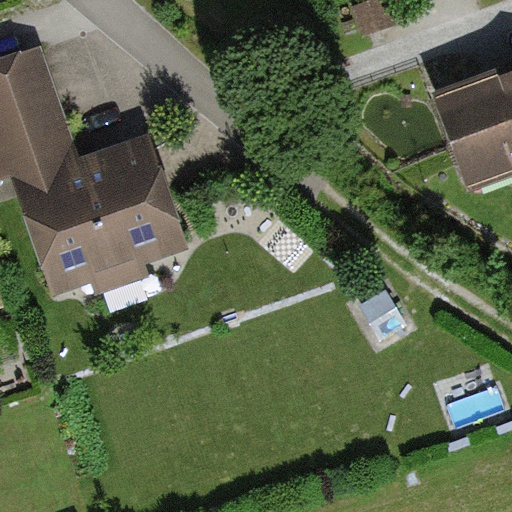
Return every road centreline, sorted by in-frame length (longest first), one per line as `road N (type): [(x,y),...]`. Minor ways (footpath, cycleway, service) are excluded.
road 1 (residential): [(104,0),(323,194)]
road 2 (track): [(323,194),(511,328)]
